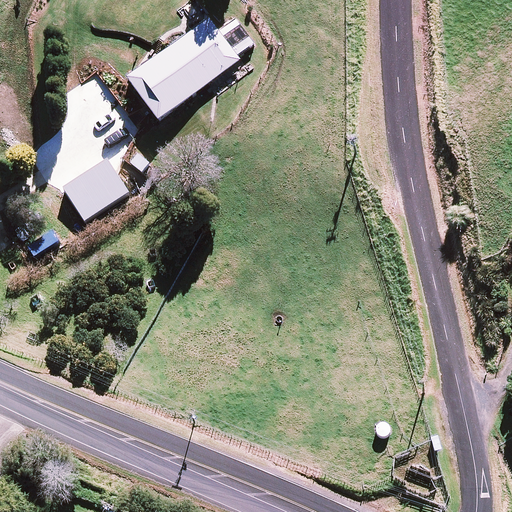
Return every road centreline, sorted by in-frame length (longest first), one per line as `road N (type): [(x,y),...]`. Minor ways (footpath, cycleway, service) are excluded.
road 1 (unclassified): [(392,0),(399,147),(453,351),(474,511)]
road 2 (unclassified): [(0,383),(282,511)]
